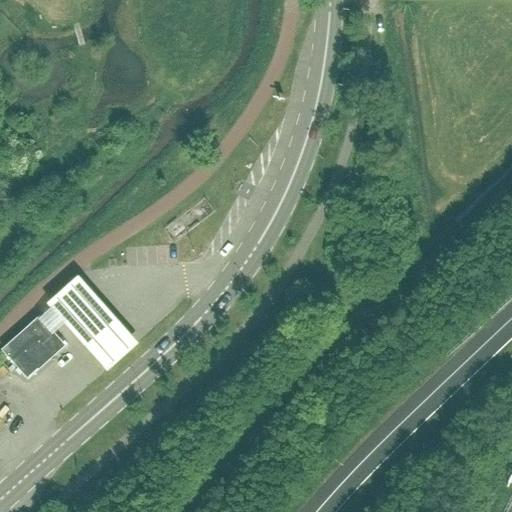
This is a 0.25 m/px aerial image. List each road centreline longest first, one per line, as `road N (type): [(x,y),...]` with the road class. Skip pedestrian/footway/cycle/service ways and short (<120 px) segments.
road 1 (secondary): [(329,0),(307,135),(247,261),(193,326),(0,500)]
road 2 (motorway): [(511,328),(325,511)]
